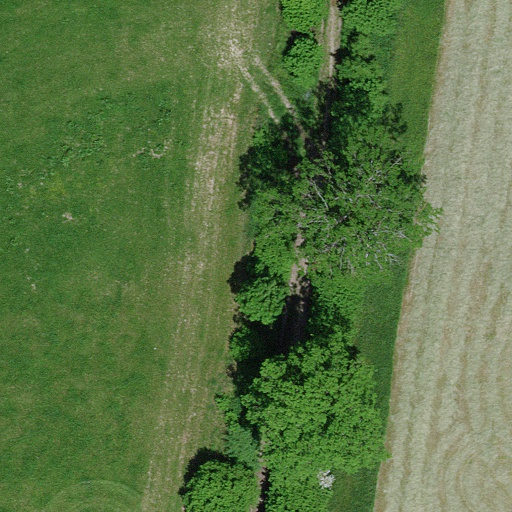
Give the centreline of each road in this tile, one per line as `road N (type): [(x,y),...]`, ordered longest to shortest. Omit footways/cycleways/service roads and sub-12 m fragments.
road 1 (track): [(278,511),(337,0)]
road 2 (track): [(314,187),(242,50),(230,0)]
